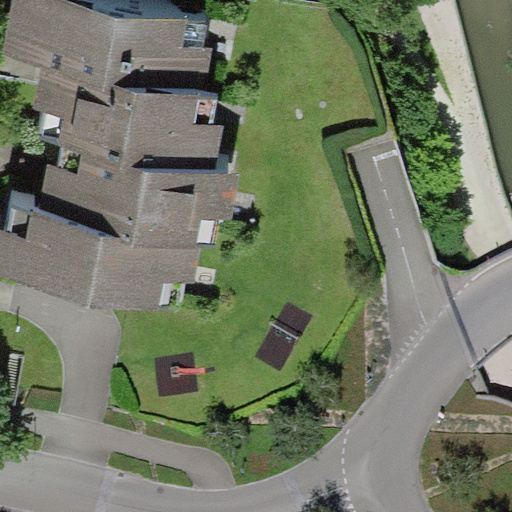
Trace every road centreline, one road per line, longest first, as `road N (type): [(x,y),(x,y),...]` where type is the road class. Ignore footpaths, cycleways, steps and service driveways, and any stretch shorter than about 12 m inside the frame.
road 1 (residential): [(511,296),(486,308),(352,473)]
road 2 (residential): [(0,481),(164,511)]
